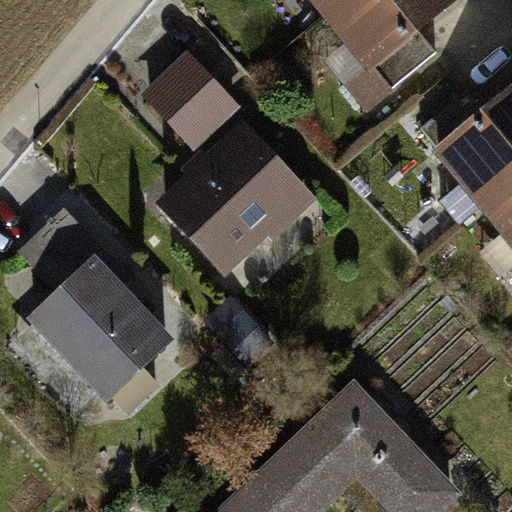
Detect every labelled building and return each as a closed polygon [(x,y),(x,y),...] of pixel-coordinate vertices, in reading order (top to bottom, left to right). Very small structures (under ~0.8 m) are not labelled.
[(483,0),(336,0),(396,75),(487,3),(483,0)] [(197,48),(145,92),(197,151),(248,107),(197,48)] [(511,107),(459,152),(511,214),(511,107)] [(328,195),(251,114),(162,197),(239,278),(328,195)] [(189,343),(113,261),(49,321),(126,402),(189,343)] [(462,511),(482,494),(369,374),(221,511),(344,511),(365,493),(382,511),(462,511)]
